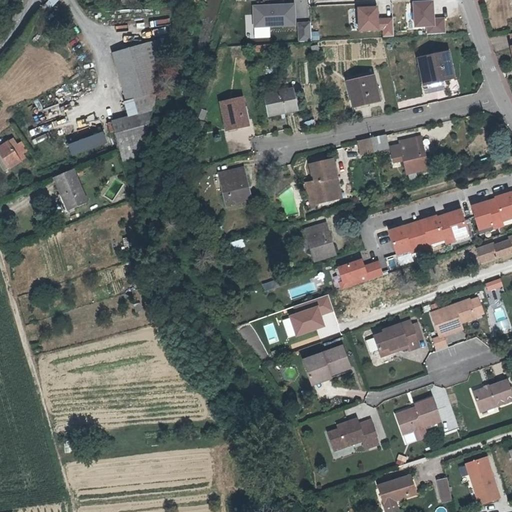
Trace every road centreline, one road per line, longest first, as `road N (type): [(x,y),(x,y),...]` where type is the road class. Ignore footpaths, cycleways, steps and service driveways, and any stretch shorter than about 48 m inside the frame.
road 1 (residential): [(264,150),(498,97)]
road 2 (residential): [(375,398),(511,350)]
